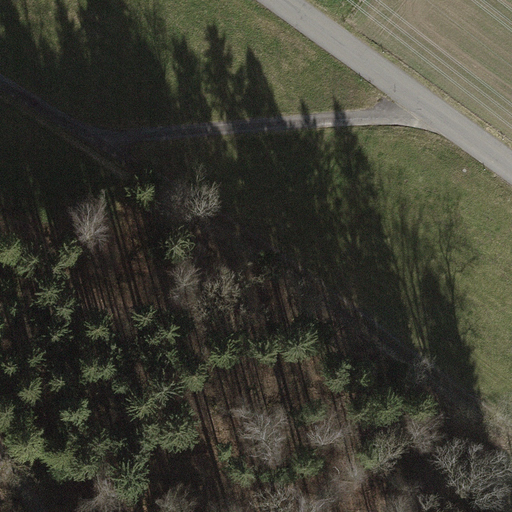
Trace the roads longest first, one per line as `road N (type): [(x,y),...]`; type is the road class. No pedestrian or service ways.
road 1 (track): [(95,141),(511,436)]
road 2 (track): [(436,112),(95,141),(0,82)]
road 3 (tertiary): [(283,0),(511,167)]
